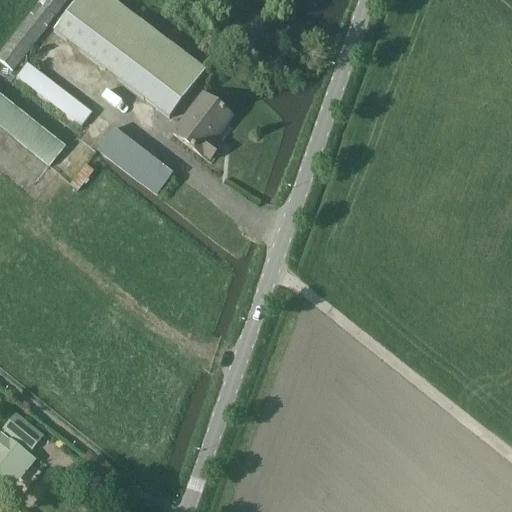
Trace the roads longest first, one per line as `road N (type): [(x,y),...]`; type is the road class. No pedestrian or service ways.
road 1 (unclassified): [(188,511),(370,0)]
road 2 (track): [(273,270),(511,456)]
